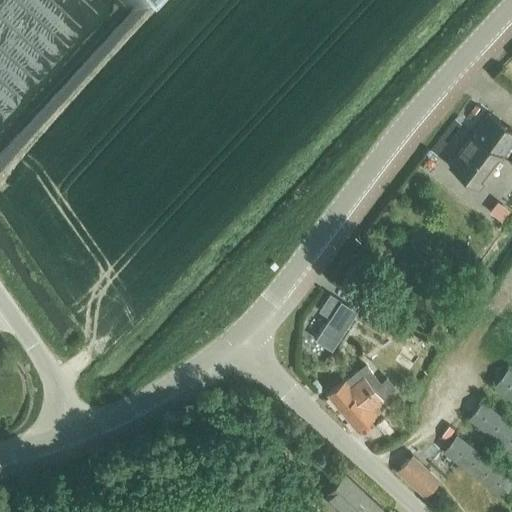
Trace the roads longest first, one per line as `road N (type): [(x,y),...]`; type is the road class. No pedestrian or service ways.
road 1 (unclassified): [(235,345),(426,100),(511,9)]
road 2 (unclassified): [(419,511),(235,345)]
road 3 (unclassified): [(86,431),(150,402),(235,345)]
road 4 (unclassified): [(86,431),(0,304)]
